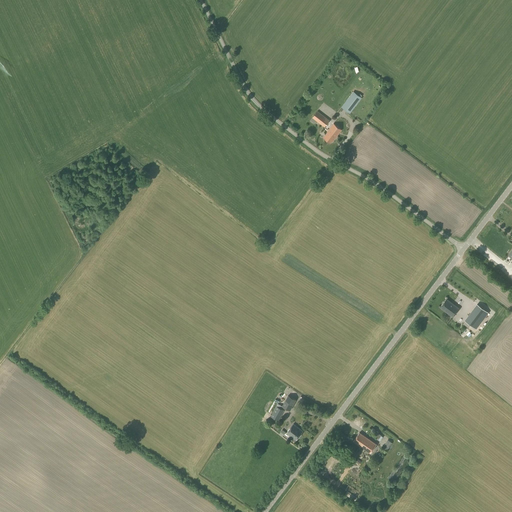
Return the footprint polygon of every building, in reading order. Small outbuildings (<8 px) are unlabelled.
[(350,114),(362,98),(353,91),(341,107),(350,114)] [(324,127),(329,120),(317,111),(312,117),(324,127)] [(328,130),(336,137),(342,130),(333,124),(328,130)] [(335,138),(336,137),(328,130),(327,132),(328,132),(324,137),(331,143),(335,137),(335,138)] [(459,308),(446,299),(440,307),(453,317),(459,308)] [(477,304),(472,311),(481,318),(486,311),(477,304)] [(288,395),(282,406),(290,411),(296,400),(288,395)] [(282,406),(277,404),(271,416),(278,421),(284,410),(281,408),(282,406)] [(296,440),(303,431),(293,424),(286,433),(296,440)] [(370,453),(376,444),(359,433),(353,441),(370,453)] [(387,450),(392,443),(387,440),(383,447),(387,450)] [(347,491),(345,494),(355,501),(357,498),(347,491)]
